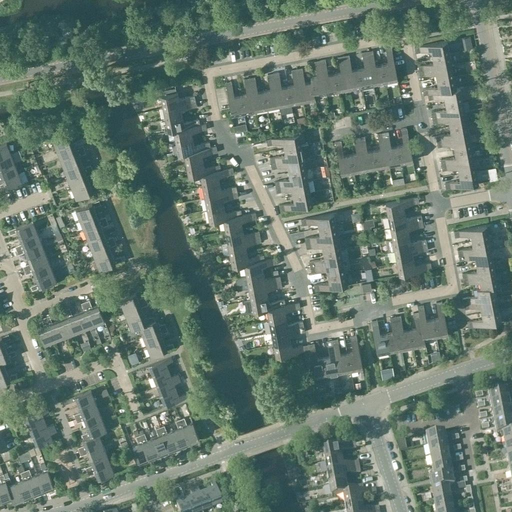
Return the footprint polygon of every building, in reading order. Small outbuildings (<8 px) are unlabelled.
[(431,49),(432,56),(449,52),(446,40),(414,46),(416,52),(431,49)] [(388,62),(382,63),(385,80),(397,78),(391,46),(385,47),(388,62)] [(385,80),(382,63),(375,64),(372,49),(367,50),(373,83),(385,80)] [(361,85),(373,83),(367,50),(362,51),(364,67),(358,68),(361,85)] [(419,70),(451,64),(449,52),(432,56),(433,62),(418,65),(419,70)] [(349,87),(361,85),(358,68),(352,69),(349,54),(343,55),(349,87)] [(340,71),(334,72),(337,89),(349,87),(343,55),(338,56),(340,71)] [(337,89),(334,72),(328,74),(325,58),(319,59),(326,92),(337,89)] [(310,77),(311,81),(313,94),(314,94),(326,92),(319,59),(314,60),(317,76),(310,77)] [(453,76),(451,64),(419,70),(420,76),(435,73),(436,79),(453,76)] [(302,67),(296,68),(303,100),(315,98),(314,94),(313,94),(311,81),(305,82),(302,67)] [(303,100),(296,68),(291,69),(294,84),(288,85),(291,103),(303,100)] [(279,105),(291,103),(288,85),(281,86),(279,71),(273,73),(279,105)] [(267,107),(279,105),(273,73),(267,74),(270,89),(264,90),(267,107)] [(255,76),(249,77),(255,109),(267,107),(264,90),(257,91),(255,76)] [(424,94),(427,93),(456,88),(453,76),(436,79),(438,85),(422,88),(424,94)] [(255,109),(249,77),(244,78),(247,93),(240,95),(244,112),(255,109)] [(231,114),(244,112),(240,95),(234,96),(231,80),(225,81),(231,114)] [(444,96),(445,102),(462,99),(459,87),(456,88),(427,93),(428,99),(444,96)] [(161,94),(163,107),(195,100),(194,95),(179,98),(177,91),(161,94)] [(462,99),(445,102),(446,109),(431,112),(432,117),(464,111),(462,99)] [(195,100),(163,107),(165,118),(182,115),(181,109),(196,106),(195,100)] [(466,123),(464,111),(432,117),(433,122),(448,120),(449,126),(466,123)] [(183,121),(182,115),(165,118),(167,131),(173,130),(173,129),(200,124),(199,118),(183,121)] [(173,130),(175,141),(193,138),(191,131),(207,128),(205,123),(200,124),(173,129),(173,130)] [(435,135),(436,141),(469,134),(466,123),(449,126),(451,132),(435,135)] [(404,143),(397,145),(400,162),(413,159),(406,127),(401,128),(404,143)] [(52,137),(56,147),(73,141),(71,135),(78,132),(76,128),(69,131),(69,130),(52,137)] [(388,130),(382,131),(388,164),(400,162),(397,145),(391,146),(388,130)] [(388,164),(382,131),(377,132),(380,148),(373,149),(377,166),(388,164)] [(283,141),(284,148),(301,145),(298,132),(266,138),(267,144),(283,141)] [(453,143),(454,149),(471,146),(469,134),(436,141),(437,146),(453,143)] [(365,168),(377,166),(373,149),(367,150),(364,135),(359,136),(365,168)] [(353,171),(365,168),(359,136),(353,137),(356,152),(350,154),(353,171)] [(193,138),(175,141),(178,153),(184,152),(183,152),(210,146),(209,141),(194,144),(193,138)] [(341,173),(353,171),(350,154),(344,155),(341,139),(335,141),(341,173)] [(73,141),(56,147),(60,157),(84,148),(83,144),(76,147),(73,141)] [(0,155),(10,152),(6,142),(0,144),(0,155)] [(216,145),(210,146),(183,152),(184,152),(186,164),(203,160),(202,154),(217,151),(216,145)] [(270,157),(271,162),(303,156),(301,145),(284,148),(285,154),(270,157)] [(471,146),(454,149),(455,156),(440,159),(441,164),(473,158),(471,146)] [(86,152),(84,148),(60,157),(64,167),(81,161),(79,155),(86,152)] [(0,167),(14,162),(10,152),(0,155),(0,167)] [(303,156),(271,162),(272,168),(287,165),(288,171),(305,168),(303,156)] [(475,170),(473,158),(441,164),(442,170),(457,167),(459,173),(475,170)] [(204,167),(203,160),(186,164),(188,176),(200,174),(200,173),(221,169),(219,164),(204,167)] [(81,161),(64,167),(68,177),(92,168),(90,164),(83,167),(81,161)] [(0,174),(0,178),(18,172),(14,162),(0,167),(0,172),(1,174),(0,174)] [(200,174),(202,185),(219,182),(218,176),(233,173),(232,167),(221,169),(200,173),(200,174)] [(94,172),(92,168),(68,177),(72,187),(89,181),(87,175),(94,172)] [(308,180),(305,168),(288,171),(289,178),(274,181),(275,186),(308,180)] [(478,182),(475,170),(459,173),(460,180),(444,183),(446,188),(478,182)] [(22,182),(18,172),(0,178),(0,183),(4,182),(6,188),(22,182)] [(310,192),(308,180),(275,186),(276,191),(291,189),(293,195),(310,192)] [(91,187),(89,181),(72,187),(76,197),(93,191),(100,188),(98,184),(91,187)] [(202,185),(205,197),(237,191),(236,185),(221,188),(219,182),(202,185)] [(207,209),(224,206),(223,199),(238,196),(237,191),(205,197),(207,209)] [(312,204),(310,192),(293,195),(294,201),(279,204),(280,210),(312,204)] [(385,202),(388,214),(405,211),(403,205),(419,202),(418,196),(385,202)] [(76,208),(80,219),(96,212),(93,206),(100,203),(99,199),(92,202),(76,208)] [(225,212),(224,206),(207,209),(209,221),(223,219),(223,218),(242,214),(240,209),(225,212)] [(388,214),(390,226),(422,220),(421,215),(406,218),(405,211),(388,214)] [(96,212),(80,219),(83,229),(107,219),(105,216),(98,218),(96,212)] [(223,219),(225,230),(242,227),(241,220),(256,218),(255,212),(242,214),(223,218),(223,219)] [(317,221),(318,228),(335,224),(333,212),(301,218),(302,224),(317,221)] [(375,213),(364,214),(366,226),(376,225),(375,213)] [(108,223),(107,219),(83,229),(87,239),(104,232),(101,226),(108,223)] [(17,231),(20,237),(37,230),(33,220),(16,226),(16,227),(9,229),(10,233),(17,231)] [(392,238),(409,235),(408,228),(423,226),(422,220),(390,226),(392,238)] [(304,237),(305,242),(338,236),(335,224),(318,228),(320,234),(304,237)] [(470,233),(471,240),(488,237),(486,224),(454,230),(455,236),(470,233)] [(227,242),(260,236),(259,230),(243,233),(242,227),(225,230),(227,242)] [(15,246),(17,249),(41,240),(37,230),(20,237),(22,243),(15,246)] [(104,232),(87,239),(91,248),(115,239),(113,235),(106,238),(104,232)] [(410,241),(409,235),(392,238),(394,250),(427,244),(426,238),(410,241)] [(261,241),(260,236),(227,242),(230,254),(247,250),(246,244),(261,241)] [(338,236),(305,242),(306,248),(322,245),(323,251),(340,248),(338,236)] [(457,249),(458,255),(490,248),(488,237),(471,240),(472,246),(457,249)] [(116,243),(115,239),(91,248),(95,258),(111,252),(109,246),(116,243)] [(45,250),(41,240),(17,249),(18,253),(25,251),(28,257),(45,250)] [(428,249),(427,244),(394,250),(397,262),(414,258),(412,252),(428,249)] [(309,260),(310,266),(342,260),(340,248),(323,251),(324,257),(309,260)] [(475,257),(476,263),(493,260),(490,248),(458,255),(459,260),(475,257)] [(23,265),(24,269),(49,260),(45,250),(28,257),(30,263),(23,265)] [(247,250),(230,254),(232,266),(244,264),(244,263),(264,259),(263,254),(248,257),(247,250)] [(114,258),(111,252),(95,258),(99,269),(115,262),(122,259),(121,255),(114,258)] [(276,257),(264,259),(244,263),(244,264),(246,275),(263,272),(262,265),(277,263),(276,257)] [(415,265),(414,258),(397,262),(399,274),(431,268),(430,262),(415,265)] [(53,270),(49,260),(24,269),(26,273),(33,270),(35,276),(53,270)] [(342,260),(310,266),(311,271),(326,268),(328,275),(345,271),(342,260)] [(493,260),(476,263),(477,270),(462,273),(463,278),(495,272),(493,260)] [(57,280),(53,270),(35,276),(38,282),(31,285),(32,289),(39,286),(39,287),(57,280)] [(347,284),(345,271),(328,275),(329,281),(313,284),(315,290),(347,284)] [(246,275),(248,287),(280,281),(279,275),(264,278),(263,272),(246,275)] [(497,284),(495,272),(463,278),(464,283),(479,281),(480,287),(493,284),(493,285),(497,284)] [(250,299),(267,295),(266,289),(281,286),(280,281),(248,287),(250,299)] [(363,291),(371,289),(370,281),(361,283),(363,291)] [(496,296),(493,285),(493,284),(480,287),(476,288),(478,294),(462,297),(463,303),(496,296)] [(119,298),(123,308),(147,299),(145,295),(138,298),(136,292),(119,298)] [(269,302),(267,295),(250,299),(253,311),(266,308),(285,304),(284,299),(269,302)] [(496,296),(463,303),(464,308),(480,305),(481,311),(498,308),(496,296)] [(89,299),(85,301),(94,324),(104,320),(98,304),(92,306),(89,299)] [(147,299),(123,308),(127,318),(143,312),(141,306),(148,303),(147,299)] [(432,318),(435,335),(448,332),(441,300),(435,301),(438,317),(432,318)] [(84,309),(78,312),(84,328),(94,324),(85,301),(81,302),(84,309)] [(266,308),(269,320),(286,317),(285,310),(300,307),(299,301),(285,304),(266,308)] [(417,305),(418,311),(423,337),(424,337),(435,335),(432,318),(426,319),(423,304),(417,305)] [(69,307),(65,308),(74,332),(84,328),(78,312),(72,314),(69,307)] [(64,336),(74,332),(65,308),(61,310),(64,317),(58,319),(64,336)] [(500,321),(498,308),(481,311),(482,318),(467,321),(468,327),(500,321)] [(416,327),(410,328),(413,345),(425,343),(424,337),(423,337),(418,311),(413,312),(416,327)] [(146,318),(143,312),(127,318),(131,329),(139,325),(154,319),(153,315),(146,318)] [(413,345),(410,328),(403,330),(400,314),(395,315),(401,347),(413,345)] [(49,315),(45,316),(54,339),(64,336),(58,319),(52,322),(49,315)] [(389,350),(401,347),(395,315),(390,316),(392,332),(386,333),(389,350)] [(44,343),(54,339),(45,316),(41,318),(44,325),(38,327),(44,343)] [(271,331),(303,325),(302,320),(287,323),(286,317),(269,320),(271,331)] [(139,325),(143,335),(166,326),(165,322),(158,325),(155,319),(154,319),(139,325)] [(377,352),(389,350),(386,333),(380,334),(377,319),(371,320),(377,352)] [(1,323),(3,331),(11,327),(9,320),(1,323)] [(304,331),(303,325),(271,331),(273,343),(290,340),(289,334),(304,331)] [(166,326),(143,335),(147,345),(163,339),(161,333),(168,330),(166,326)] [(0,336),(0,348),(5,346),(3,340),(10,337),(8,333),(1,336),(0,336)] [(353,351),(347,352),(350,369),(362,366),(356,334),(350,335),(353,351)] [(350,369),(347,352),(340,353),(337,338),(332,339),(338,371),(350,369)] [(165,345),(163,339),(147,345),(151,355),(167,349),(174,346),(172,342),(165,345)] [(326,373),(338,371),(332,339),(327,340),(329,355),(323,356),(326,373)] [(276,356),(303,350),(315,348),(314,342),(291,346),(290,340),(273,343),(276,356)] [(5,346),(0,348),(0,359),(9,356),(16,354),(15,350),(8,352),(5,346)] [(314,376),(326,373),(323,356),(317,357),(315,348),(303,350),(304,357),(310,356),(314,376)] [(0,371),(6,369),(4,363),(11,360),(9,356),(0,359),(0,371)] [(148,365),(152,375),(168,369),(166,362),(173,360),(171,356),(148,365)] [(8,375),(6,369),(0,371),(0,383),(10,379),(17,376),(15,372),(8,375)] [(168,369),(152,375),(156,385),(179,376),(178,373),(171,375),(168,369)] [(180,380),(179,376),(156,385),(160,395),(176,389),(174,382),(180,380)] [(0,392),(8,389),(5,381),(0,383),(0,392)] [(76,399),(79,405),(95,399),(91,388),(74,395),(75,395),(68,398),(69,402),(76,399)] [(488,391),(490,402),(508,399),(506,388),(488,391)] [(179,395),(176,389),(160,395),(164,405),(187,396),(185,393),(179,395)] [(74,414),(75,418),(99,409),(95,399),(79,405),(81,411),(74,414)] [(490,402),(492,413),(510,409),(508,399),(490,402)] [(24,415),(28,426),(44,420),(42,413),(49,410),(47,407),(24,415)] [(103,419),(99,409),(75,418),(77,422),(84,419),(86,425),(103,419)] [(511,420),(510,409),(492,413),(494,424),(511,420)] [(184,417),(180,418),(189,442),(199,438),(192,421),(186,423),(184,417)] [(178,426),(172,429),(179,446),(189,442),(180,418),(175,420),(178,426)] [(107,429),(103,419),(86,425),(89,431),(82,434),(83,437),(83,438),(99,432),(107,429)] [(44,420),(28,426),(32,436),(55,427),(54,423),(47,426),(44,420)] [(511,431),(511,420),(494,424),(496,434),(502,433),(511,431)] [(169,450),(179,446),(172,429),(167,431),(164,424),(160,426),(169,450)] [(158,434),(152,437),(159,454),(169,450),(160,426),(156,428),(158,434)] [(56,430),(55,427),(32,436),(36,446),(53,440),(50,433),(56,430)] [(511,431),(502,433),(504,445),(511,443),(511,431)] [(78,447),(79,451),(102,442),(99,432),(83,438),(83,437),(82,438),(85,444),(78,447)] [(149,458),(159,454),(152,437),(147,439),(144,432),(140,434),(149,458)] [(425,435),(428,446),(446,443),(444,432),(425,435)] [(139,462),(149,458),(140,434),(136,436),(138,442),(132,444),(139,462)] [(88,452),(90,458),(106,451),(102,442),(79,451),(81,455),(88,452)] [(446,443),(428,446),(430,457),(448,453),(446,443)] [(325,461),(341,458),(340,452),(356,449),(355,444),(323,449),(325,461)] [(85,467),(87,471),(110,461),(106,451),(90,458),(92,464),(85,467)] [(450,464),(448,453),(430,457),(432,467),(450,464)] [(342,464),(341,458),(325,461),(327,473),(359,467),(358,461),(342,464)] [(114,472),(110,461),(87,471),(89,475),(96,472),(98,478),(114,472)] [(43,470),(37,472),(44,490),(54,486),(47,468),(45,462),(40,464),(43,470)] [(432,467),(434,478),(452,475),(450,464),(432,467)] [(360,473),(359,467),(327,473),(329,485),(346,482),(345,476),(360,473)] [(29,468),(25,470),(34,494),(44,490),(37,472),(31,475),(29,468)] [(24,497),(34,494),(25,470),(20,471),(23,478),(17,480),(24,497)] [(5,478),(5,477),(3,473),(0,474),(0,495),(2,501),(12,497),(5,479),(5,478)] [(435,484),(436,489),(448,487),(454,486),(452,475),(434,478),(435,484)] [(14,501),(24,497),(17,480),(11,482),(9,476),(5,477),(5,478),(5,479),(12,497),(14,501)] [(212,489),(206,492),(212,508),(223,504),(214,481),(210,483),(212,489)] [(346,482),(329,485),(331,497),(343,495),(363,491),(362,486),(347,488),(346,482)] [(431,490),(433,502),(450,498),(448,487),(436,489),(431,490)] [(197,488),(193,489),(202,511),(212,508),(206,492),(200,494),(197,488)] [(193,497),(186,500),(190,511),(202,511),(193,489),(190,490),(193,497)] [(375,489),(363,491),(343,495),(345,507),(362,504),(361,497),(376,495),(375,489)] [(179,511),(190,511),(186,500),(180,502),(177,496),(173,497),(179,511)] [(443,511),(453,510),(450,498),(433,502),(435,511),(443,511)]
